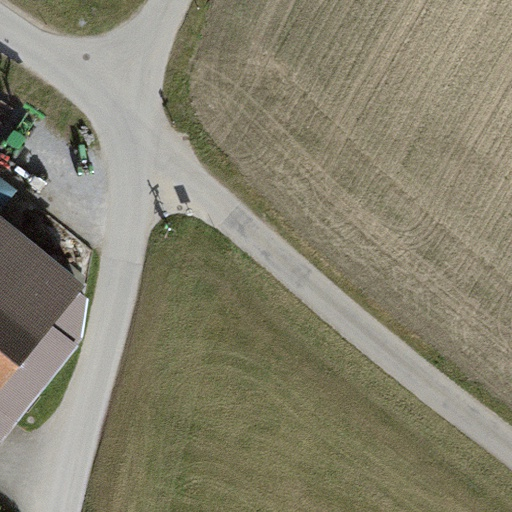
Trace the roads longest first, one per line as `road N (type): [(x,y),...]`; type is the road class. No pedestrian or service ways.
road 1 (unclassified): [(146,144),(366,335),(511,447)]
road 2 (residential): [(65,511),(146,144)]
road 3 (unclassified): [(0,25),(110,110)]
road 4 (unclassified): [(170,0),(110,110)]
